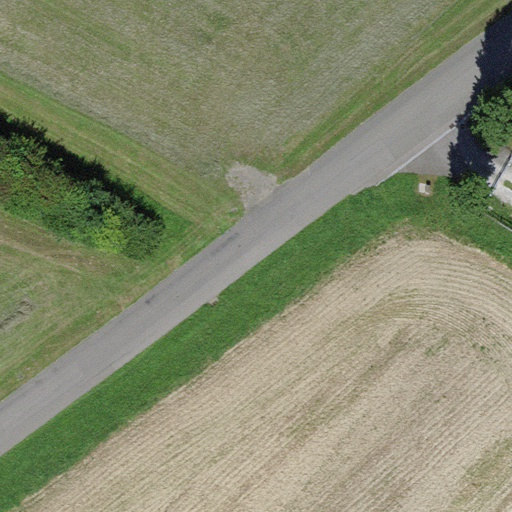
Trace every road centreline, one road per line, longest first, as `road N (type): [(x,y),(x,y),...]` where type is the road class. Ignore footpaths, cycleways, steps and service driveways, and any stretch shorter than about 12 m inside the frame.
road 1 (residential): [(511,65),(0,431)]
road 2 (track): [(392,151),(511,190)]
